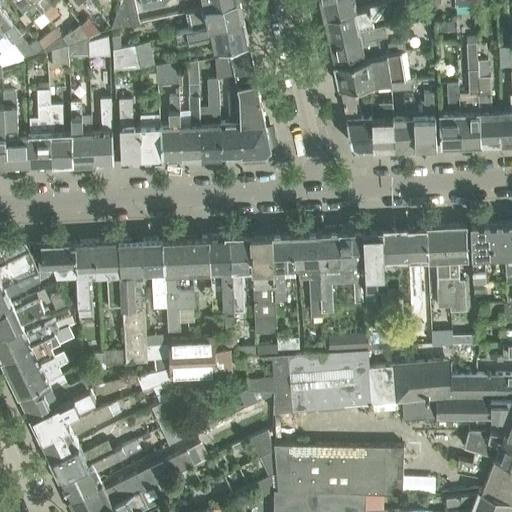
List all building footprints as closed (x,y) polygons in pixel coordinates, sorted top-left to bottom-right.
[(0,0),(0,22),(2,25),(6,30),(15,42),(25,54),(47,47),(41,38),(38,35),(30,42),(13,21),(0,4),(0,0)] [(44,7),(39,0),(38,0),(18,0),(32,17),(44,7)] [(121,0),(112,26),(139,20),(134,0),(121,0)] [(228,0),(205,5),(185,10),(189,26),(243,14),(239,0),(228,0)] [(321,0),(325,15),(356,8),(354,0),(321,0)] [(427,0),(418,0),(420,20),(428,19),(427,0)] [(325,15),(329,35),(371,26),(369,17),(389,13),(387,2),(376,4),(356,8),(325,15)] [(189,26),(176,29),(178,42),(212,34),(215,49),(249,42),(247,33),(245,23),(243,14),(189,26)] [(81,20),(63,33),(68,40),(89,34),(91,33),(81,20)] [(455,20),(438,20),(438,30),(455,30),(455,20)] [(380,24),(371,26),(329,35),(334,56),(379,46),(377,35),(387,33),(385,23),(380,24)] [(47,47),(51,46),(68,40),(61,30),(58,25),(41,38),(47,47)] [(90,52),(109,52),(108,32),(89,38),(90,52)] [(121,33),(112,34),(113,46),(122,44),(121,33)] [(69,53),(90,52),(89,38),(89,34),(68,40),(69,53)] [(150,38),(136,41),(141,64),(155,61),(150,38)] [(389,51),(405,48),(403,38),(387,41),(389,51)] [(70,65),(69,53),(68,40),(51,46),(52,66),(70,65)] [(141,65),(141,64),(136,41),(122,44),(113,46),(114,66),(141,65)] [(461,142),(481,141),(478,75),(478,59),(477,41),(466,41),(468,90),(459,90),(461,142)] [(25,54),(15,42),(0,53),(0,57),(3,61),(25,54)] [(237,80),(239,89),(242,152),(266,151),(272,144),(250,46),(231,50),(235,72),(237,80)] [(410,77),(405,48),(389,51),(335,60),(339,82),(353,82),(370,80),(392,78),(410,77)] [(216,54),(217,76),(235,72),(231,50),(216,54)] [(178,80),(177,62),(177,57),(157,61),(158,81),(178,80)] [(499,107),(501,140),(511,139),(511,57),(510,57),(511,91),(509,91),(510,107),(499,107)] [(187,60),(188,80),(189,91),(190,119),(180,119),(182,155),(202,154),(200,103),(199,79),(197,58),(187,60)] [(489,58),(478,59),(478,75),(489,75),(489,58)] [(491,75),(489,75),(478,75),(481,141),(501,140),(499,107),(493,107),(491,75)] [(202,154),(221,153),(219,118),(218,90),(217,76),(207,77),(208,102),(200,103),(202,154)] [(411,77),(410,77),(392,78),(392,88),(412,88),(411,77)] [(237,80),(229,82),(230,89),(239,89),(237,80)] [(439,110),(441,143),(461,142),(459,90),(459,80),(446,80),(447,109),(439,110)] [(355,91),(353,82),(339,82),(352,142),(357,147),(371,146),(370,114),(360,115),(355,91)] [(32,128),(30,128),(32,162),(53,161),(50,102),(49,87),(37,87),(38,116),(31,116),(32,128)] [(15,88),(4,89),(5,103),(7,163),(32,162),(30,128),(19,129),(17,103),(15,103),(15,88)] [(242,152),(239,89),(230,89),(229,90),(230,117),(219,118),(221,153),(242,152)] [(412,113),(414,144),(437,143),(435,90),(424,90),(425,98),(412,99),(413,113),(412,113)] [(393,113),(394,145),(414,144),(412,113),(413,113),(412,99),(412,91),(403,91),(404,113),(393,113)] [(161,156),(182,155),(180,119),(179,92),(169,92),(170,119),(160,120),(161,156)] [(103,124),(93,125),(94,159),(114,158),(111,96),(101,96),(103,124)] [(131,98),(119,99),(122,158),(142,157),(141,121),(132,121),(131,98)] [(82,99),(71,100),(73,126),(73,160),(94,159),(93,125),(92,109),(82,109),(82,99)] [(392,100),(370,101),(370,114),(371,146),(394,145),(393,113),(392,100)] [(62,101),(50,102),(53,161),(73,160),(73,126),(63,127),(62,101)] [(140,111),(141,121),(142,157),(161,156),(160,120),(159,111),(140,111)] [(511,219),(492,220),(494,254),(505,253),(506,278),(511,278),(511,219)] [(485,254),(494,254),(492,220),(471,221),(474,281),(485,280),(486,280),(485,254)] [(468,256),(467,221),(447,222),(451,303),(451,309),(467,308),(465,275),(460,276),(459,256),(468,256)] [(451,303),(447,222),(427,223),(429,256),(429,258),(437,257),(439,304),(451,303)] [(419,257),(429,256),(427,223),(407,224),(410,293),(411,311),(419,311),(421,297),(419,257)] [(400,294),(410,293),(407,224),(382,225),(385,270),(399,270),(400,294)] [(364,226),(366,271),(385,270),(382,225),(364,226)] [(364,226),(339,227),(342,277),(355,277),(356,299),(367,298),(366,271),(364,226)] [(339,227),(318,228),(322,309),(332,308),(330,278),(342,277),(339,227)] [(312,314),(322,313),(318,228),(312,229),(299,229),(297,229),(299,264),(299,276),(310,276),(312,314)] [(278,230),(272,230),(276,299),(286,298),(285,275),(295,275),(295,264),(299,264),(297,229),(292,229),(278,230)] [(277,328),(277,314),(272,230),(250,231),(252,266),(255,330),(277,328)] [(242,267),(252,266),(250,231),(229,232),(233,298),(233,309),(244,308),(242,267)] [(233,298),(229,232),(224,233),(212,233),(208,233),(208,235),(209,235),(211,268),(222,267),(224,309),(233,309),(233,298)] [(208,233),(196,234),(164,235),(167,289),(167,304),(168,328),(179,327),(179,319),(194,319),(193,304),(195,304),(193,274),(197,274),(197,269),(211,268),(209,235),(208,235),(208,233)] [(167,304),(167,289),(164,235),(142,236),(144,272),(153,271),(155,305),(167,304)] [(148,358),(146,332),(144,272),(142,236),(119,237),(123,303),(123,306),(125,346),(126,359),(148,358)] [(110,304),(123,303),(119,237),(97,238),(99,273),(109,272),(110,304)] [(97,238),(75,239),(77,270),(78,292),(78,296),(78,306),(79,315),(91,314),(90,307),(92,307),(91,273),(99,273),(97,238)] [(77,270),(75,239),(42,241),(43,262),(43,263),(54,262),(56,270),(56,272),(77,270)] [(0,286),(28,273),(40,267),(40,265),(38,267),(29,247),(6,258),(0,244),(0,286)] [(28,273),(0,286),(0,308),(14,302),(10,294),(40,279),(40,276),(56,270),(54,262),(43,263),(43,262),(40,265),(40,267),(28,273)] [(369,327),(388,326),(385,270),(366,271),(367,298),(369,327)] [(485,280),(474,281),(474,292),(485,292),(485,280)] [(66,302),(63,293),(62,288),(50,294),(57,307),(66,302)] [(63,293),(66,302),(78,296),(78,292),(63,293)] [(14,302),(0,308),(0,334),(28,321),(26,317),(45,308),(41,299),(18,310),(14,302)] [(504,311),(498,311),(498,318),(511,317),(511,300),(506,300),(504,300),(504,311)] [(233,313),(224,314),(225,327),(234,327),(233,313)] [(0,334),(0,351),(2,356),(62,327),(58,318),(32,330),(28,321),(0,334)] [(475,318),(476,331),(476,338),(484,338),(483,318),(475,318)] [(70,323),(62,327),(2,356),(11,374),(57,352),(53,344),(75,333),(70,323)] [(411,325),(388,326),(389,343),(412,342),(411,325)] [(255,326),(241,327),(242,340),(256,339),(255,326)] [(370,345),(387,344),(389,343),(388,326),(369,327),(369,329),(370,345)] [(452,326),(432,327),(433,341),(453,340),(452,332),(452,326)] [(511,327),(502,328),(502,339),(511,338),(511,327)] [(369,329),(344,330),(345,346),(370,345),(369,329)] [(329,347),(345,346),(344,330),(328,331),(329,347)] [(168,331),(146,332),(148,358),(154,357),(170,356),(169,336),(168,331)] [(476,331),(452,332),(453,340),(476,338),(476,331)] [(169,336),(170,356),(170,364),(171,375),(171,379),(176,378),(176,374),(216,372),(216,374),(231,374),(230,347),(215,348),(214,334),(169,336)] [(299,335),(278,336),(278,339),(278,347),(300,346),(299,335)] [(278,350),(273,350),(274,370),(275,385),(275,388),(273,408),(273,410),(295,408),(295,407),(306,406),(402,398),(435,395),(447,394),(491,393),(511,392),(511,338),(502,339),(484,339),(484,347),(500,347),(500,354),(511,354),(511,371),(452,372),(451,358),(450,354),(387,359),(371,360),(370,345),(345,346),(329,347),(278,350)] [(256,341),(256,343),(257,351),(278,350),(278,347),(278,339),(256,341)] [(235,352),(243,352),(257,351),(256,343),(235,344),(235,352)] [(103,360),(126,359),(125,346),(102,347),(103,360)] [(11,374),(20,392),(64,370),(60,362),(69,358),(65,348),(57,352),(11,374)] [(155,368),(170,364),(170,356),(154,357),(155,368)] [(171,375),(170,364),(155,368),(136,373),(142,388),(152,384),(171,375)] [(68,379),(64,370),(20,392),(30,413),(61,398),(60,396),(90,382),(85,373),(73,379),(68,379)] [(30,413),(40,435),(71,419),(67,411),(96,397),(91,387),(62,401),(61,398),(30,413)] [(472,427),(467,443),(477,446),(511,456),(511,392),(491,393),(492,414),(511,416),(510,418),(506,428),(505,429),(492,427),(490,437),(482,434),(482,427),(472,427)] [(437,414),(492,414),(491,393),(447,394),(435,395),(437,414)] [(271,394),(202,428),(206,435),(232,422),(233,426),(244,420),(242,417),(264,406),(264,424),(271,424),(271,394)] [(435,395),(402,398),(404,417),(437,414),(435,395)] [(71,419),(40,435),(50,454),(79,440),(75,431),(114,412),(109,401),(71,419)] [(173,418),(159,425),(168,442),(182,434),(173,418)] [(249,434),(259,454),(273,447),(267,426),(249,434)] [(79,440),(50,454),(59,474),(113,447),(107,435),(83,447),(79,440)] [(196,441),(165,457),(167,461),(172,472),(196,461),(190,449),(199,446),(196,441)] [(405,443),(272,441),(273,447),(275,471),(277,487),(318,489),(367,490),(383,491),(383,490),(402,491),(405,443)] [(128,454),(123,443),(113,447),(59,474),(68,491),(102,475),(98,468),(128,454)] [(458,468),(488,474),(484,484),(511,494),(511,456),(477,446),(474,457),(461,455),(458,468)] [(273,447),(259,454),(268,474),(275,471),(273,447)] [(102,475),(68,491),(77,511),(90,511),(140,488),(143,487),(135,471),(107,485),(102,475)] [(274,487),(277,487),(275,471),(268,474),(252,483),(251,500),(274,487)] [(506,511),(511,497),(511,494),(484,484),(481,491),(478,490),(446,494),(447,504),(474,501),(472,506),(488,511),(506,511)] [(317,511),(318,489),(277,487),(274,487),(273,511),(317,511)] [(140,488),(90,511),(131,511),(148,504),(140,488)] [(366,511),(367,508),(367,490),(318,489),(317,511),(366,511)] [(383,508),(383,491),(367,490),(367,508),(383,508)] [(210,503),(209,511),(229,511),(230,503),(210,503)]
